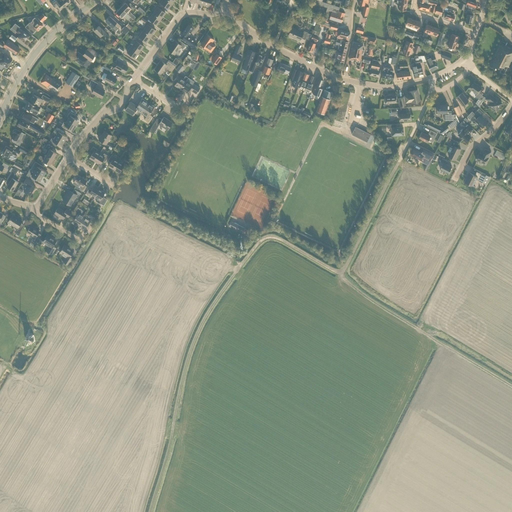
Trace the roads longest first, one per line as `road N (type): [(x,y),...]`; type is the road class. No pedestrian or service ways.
road 1 (track): [(398,161),(340,271),(266,237),(210,308),(185,364),(149,511)]
road 2 (unclassified): [(432,77),(380,86),(340,79),(274,48),(229,8)]
road 3 (track): [(340,271),(511,385)]
road 4 (tertiary): [(0,117),(46,40),(97,0)]
road 5 (residential): [(134,78),(182,14),(229,8)]
